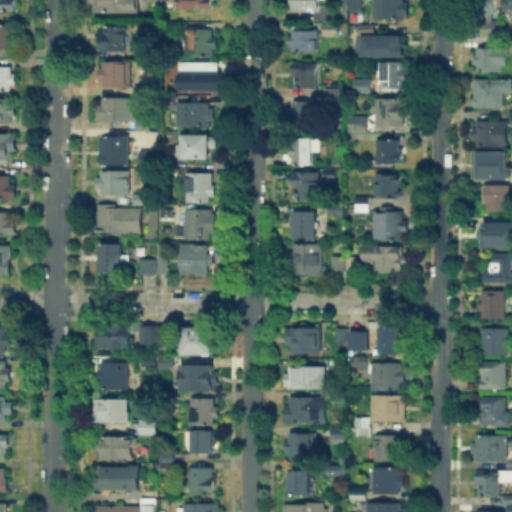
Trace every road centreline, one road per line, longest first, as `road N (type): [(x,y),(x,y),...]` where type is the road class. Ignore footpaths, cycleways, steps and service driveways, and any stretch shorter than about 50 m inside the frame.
road 1 (residential): [(436,511),(441,0)]
road 2 (residential): [(51,511),(55,0)]
road 3 (residential): [(250,511),(252,0)]
road 4 (residential): [(0,301),(436,302)]
